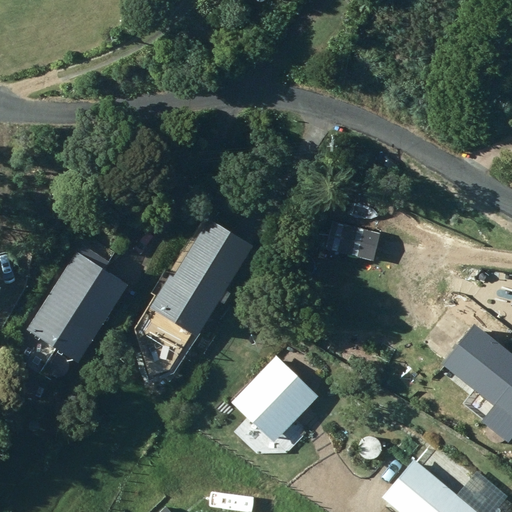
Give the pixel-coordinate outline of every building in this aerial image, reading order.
[(226,292),(253,247),(207,219),(173,275),(169,274),(143,318),(169,334),(167,336),(187,348),(194,337),(198,339),(220,302),(225,305),(231,295),(226,292)] [(79,364),(128,287),(103,271),(109,263),(82,245),(26,332),(79,364)] [(511,354),(488,335),(499,322),(479,306),(468,319),(475,325),(442,367),(491,406),(489,408),(494,412),(486,421),(509,439),(511,436),(511,354)] [(275,357),(231,402),(273,444),(318,398),(275,357)] [(417,452),(404,442),(398,449),(411,460),(417,452)] [(383,498),(399,511),(496,511),(509,498),(479,472),(457,498),(415,462),(383,498)]
